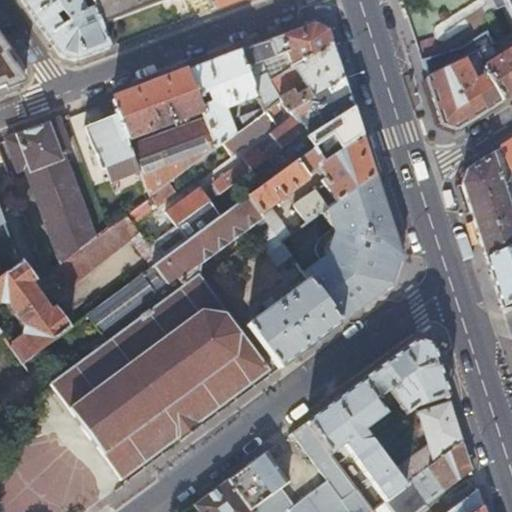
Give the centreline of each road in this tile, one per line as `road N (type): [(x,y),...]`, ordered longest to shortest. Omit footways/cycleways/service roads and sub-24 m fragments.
road 1 (residential): [(451,286),(142,511)]
road 2 (residential): [(305,0),(61,91)]
road 3 (secondary): [(511,474),(451,286)]
road 4 (secondary): [(417,178),(354,0)]
